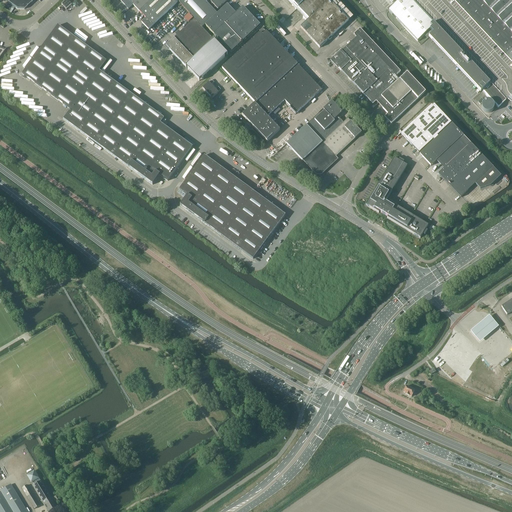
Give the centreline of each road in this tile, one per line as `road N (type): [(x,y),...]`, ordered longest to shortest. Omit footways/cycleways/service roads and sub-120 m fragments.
road 1 (unclassified): [(338,210),(218,129),(94,0)]
road 2 (secondary): [(0,184),(168,313)]
road 3 (secondary): [(334,415),(511,492)]
road 4 (unclassified): [(385,135),(254,0)]
road 5 (secondary): [(511,482),(341,406)]
road 6 (secondary): [(168,313),(323,409)]
road 7 (secondary): [(328,399),(168,313)]
road 8 (primary): [(323,409),(282,466),(222,511)]
road 9 (primary): [(418,287),(378,323),(328,399)]
road 10 (primary): [(341,406),(386,334),(430,294)]
road 11 (primary): [(239,511),(285,478),(334,415)]
road 12 (unclassified): [(438,224),(453,203),(385,135)]
